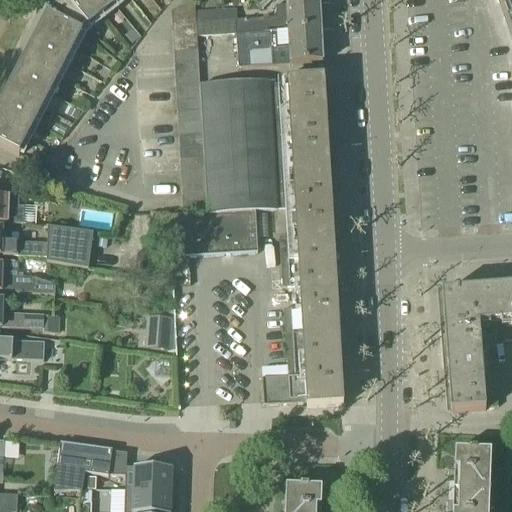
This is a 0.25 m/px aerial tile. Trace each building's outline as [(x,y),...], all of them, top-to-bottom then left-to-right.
[(87,31),(125,0),(63,0),(48,17),(46,17),(0,105),(0,147),(19,157),(82,35),(76,31),(79,27),(82,24),(87,31)] [(196,39),(196,38),(195,24),(193,0),(189,0),(176,6),(179,10),(171,13),(172,29),(173,40),(196,39)] [(511,0),(494,0),(510,45),(511,44),(511,0)] [(236,36),(320,31),(318,3),(287,5),(287,7),(276,8),(276,19),(195,24),(196,38),(236,36)] [(236,36),(238,70),(322,65),(320,31),(236,36)] [(197,51),(196,39),(173,40),(173,53),(197,51)] [(173,53),(174,65),(197,63),(197,51),(173,53)] [(198,75),(197,63),(174,65),(175,77),(198,75)] [(175,77),(175,89),(199,88),(198,75),(175,77)] [(260,406),(260,408),(306,405),(306,409),(343,407),(323,84),(323,81),(199,88),(200,99),(200,111),(201,123),(202,135),(203,147),(203,159),(204,171),(205,183),(205,195),(206,208),(207,214),(210,258),(257,255),(254,214),(294,211),(295,237),(279,239),(282,289),(299,288),(300,310),(283,311),(286,368),(261,370),(262,380),(261,380),(262,406),(260,406)] [(175,89),(176,101),(200,99),(199,88),(175,89)] [(200,111),(200,99),(176,101),(177,113),(200,111)] [(201,123),(200,111),(177,113),(178,125),(201,123)] [(202,135),(201,123),(178,125),(178,136),(202,135)] [(203,147),(202,135),(178,136),(179,148),(203,147)] [(203,159),(203,147),(179,148),(180,160),(203,159)] [(204,171),(203,159),(180,160),(180,172),(204,171)] [(205,183),(204,171),(180,172),(181,184),(205,183)] [(205,195),(205,183),(181,184),(182,196),(205,195)] [(206,208),(205,195),(182,196),(182,209),(206,208)] [(0,224),(17,226),(18,198),(0,197),(0,224)] [(171,260),(210,258),(207,214),(168,216),(171,260)] [(11,230),(0,229),(0,257),(47,260),(46,263),(87,270),(90,247),(92,237),(92,235),(47,229),(35,227),(17,226),(16,243),(11,242),(11,230)] [(0,293),(33,295),(54,295),(54,287),(33,279),(17,279),(18,263),(1,263),(1,266),(0,265),(0,293)] [(511,289),(441,295),(450,415),(485,412),(485,410),(498,409),(497,401),(484,402),(478,327),(501,325),(503,343),(511,342),(511,289)] [(59,318),(43,317),(1,315),(2,302),(0,301),(0,329),(43,331),(43,335),(58,335),(59,318)] [(146,320),(144,351),(170,352),(172,322),(146,320)] [(0,343),(0,361),(43,363),(43,345),(0,343)] [(111,453),(60,446),(53,495),(80,494),(79,500),(80,500),(84,475),(108,479),(111,453)] [(455,452),(454,471),(458,471),(456,511),(488,511),(490,453),(476,453),(476,452),(469,451),(469,453),(455,452)] [(133,469),(132,493),(171,494),(171,471),(133,469)] [(315,511),(316,509),(320,509),(321,490),(307,490),(307,489),(300,489),(300,490),(285,489),(284,511),(315,511)] [(126,511),(127,490),(113,490),(112,511),(126,511)] [(169,511),(171,494),(132,493),(131,511),(169,511)] [(229,507),(250,506),(249,493),(228,494),(229,507)] [(0,511),(16,511),(17,497),(0,496),(0,511)]
